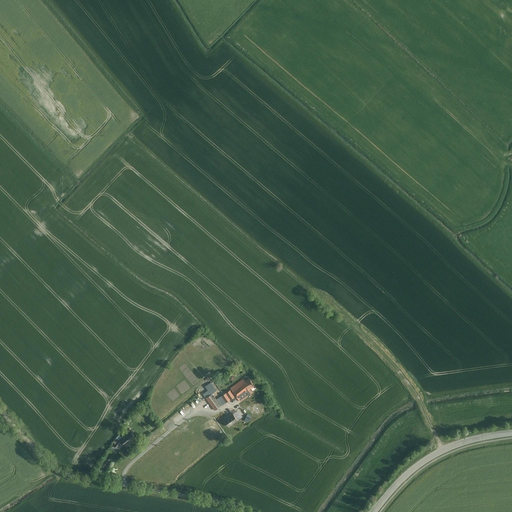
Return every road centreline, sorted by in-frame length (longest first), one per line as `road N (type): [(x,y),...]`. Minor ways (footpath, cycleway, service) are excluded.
road 1 (unclassified): [(243,511),(59,472),(0,412)]
road 2 (residential): [(374,511),(433,455),(511,432)]
road 3 (track): [(442,450),(405,381),(349,322)]
